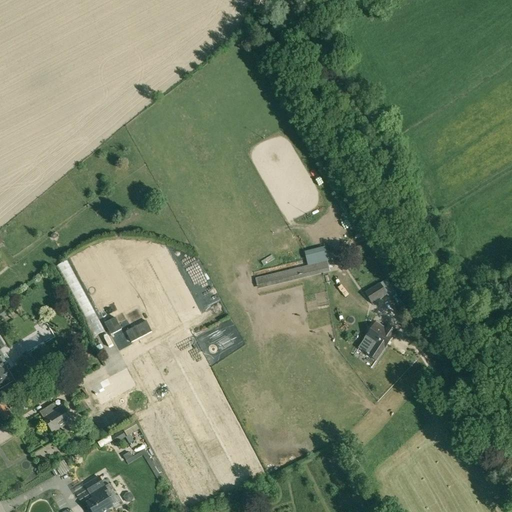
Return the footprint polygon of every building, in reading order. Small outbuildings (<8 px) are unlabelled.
[(255,279),(257,290),(330,272),(326,257),(307,261),(308,266),(255,279)] [(74,291),(81,287),(69,261),(61,265),(74,291)] [(364,293),(372,305),(386,295),(380,284),(364,293)] [(394,288),(390,290),(394,300),(399,298),(394,288)] [(168,298),(147,309),(155,323),(176,312),(168,298)] [(89,318),(96,315),(91,303),(84,306),(89,318)] [(115,318),(104,323),(111,335),(121,330),(115,318)] [(146,321),(126,332),(131,343),(152,332),(146,321)] [(359,348),(369,355),(368,356),(376,361),(396,332),(388,327),(386,329),(376,322),(359,348)] [(111,337),(107,339),(112,350),(116,348),(111,337)] [(0,388),(3,387),(4,388),(10,384),(3,373),(6,370),(0,360),(0,349),(4,347),(0,340),(0,388)] [(13,371),(18,369),(10,353),(5,356),(13,371)] [(152,365),(144,353),(113,374),(121,386),(121,387),(137,377),(136,375),(152,365)] [(121,386),(113,374),(92,387),(99,399),(121,386)] [(77,403),(84,413),(94,407),(87,396),(77,403)] [(0,409),(6,420),(6,419),(11,417),(11,416),(12,416),(11,414),(12,414),(9,410),(7,410),(3,403),(0,405),(0,409)] [(40,413),(53,433),(72,421),(63,406),(53,412),(51,410),(55,407),(53,404),(40,413)] [(109,435),(113,440),(115,444),(139,430),(138,429),(134,421),(109,435)] [(109,435),(103,439),(106,444),(113,440),(109,435)] [(123,458),(125,461),(141,452),(160,484),(163,482),(142,447),(123,458)] [(99,477),(84,486),(93,499),(85,504),(90,511),(109,511),(108,510),(120,503),(114,493),(114,491),(110,484),(108,484),(104,487),(99,477)]
